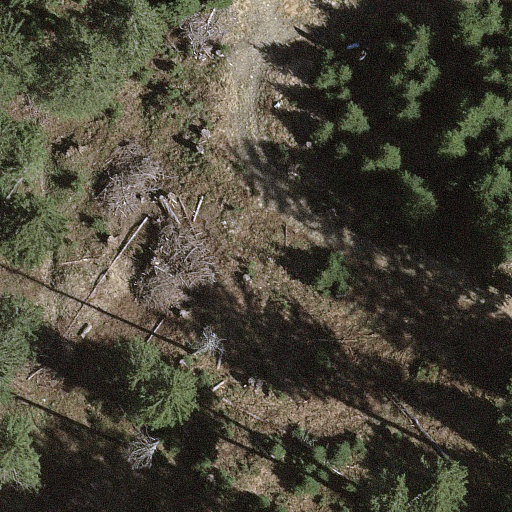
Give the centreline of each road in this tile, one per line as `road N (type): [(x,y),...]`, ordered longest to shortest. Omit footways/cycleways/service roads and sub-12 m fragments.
road 1 (track): [(216,55),(288,147),(511,316)]
road 2 (track): [(466,0),(335,3),(216,55)]
